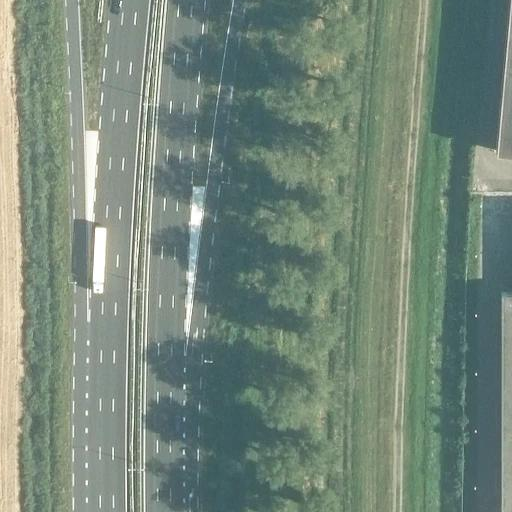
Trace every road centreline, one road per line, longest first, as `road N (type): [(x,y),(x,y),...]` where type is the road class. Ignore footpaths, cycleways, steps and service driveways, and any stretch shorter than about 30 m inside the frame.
road 1 (track): [(424,0),(396,400),(397,511)]
road 2 (trunk): [(170,340),(241,0)]
road 3 (trunk): [(170,340),(189,0)]
road 4 (trunk): [(70,0),(75,128),(103,321)]
road 5 (trunk): [(129,0),(103,321)]
road 6 (trunk): [(103,321),(105,511)]
road 7 (trunk): [(167,511),(170,340)]
